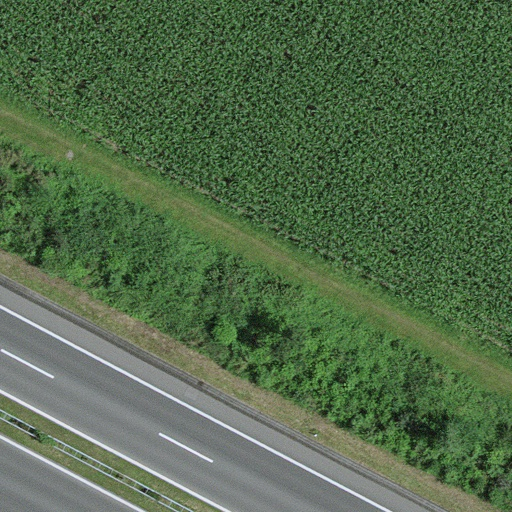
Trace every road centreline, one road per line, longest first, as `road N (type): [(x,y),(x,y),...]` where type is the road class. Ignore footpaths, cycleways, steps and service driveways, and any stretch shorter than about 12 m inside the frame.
road 1 (track): [(511,402),(0,130)]
road 2 (motorway): [(300,511),(0,351)]
